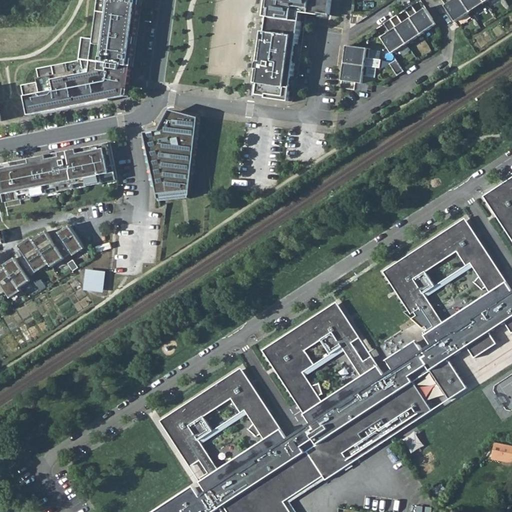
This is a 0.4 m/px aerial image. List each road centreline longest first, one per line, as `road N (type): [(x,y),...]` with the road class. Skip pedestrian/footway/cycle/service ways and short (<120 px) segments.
road 1 (residential): [(0,261),(27,228),(57,217),(81,227),(141,219),(130,121)]
road 2 (residential): [(306,118),(347,122),(444,59),(447,30),(427,0)]
road 3 (residential): [(407,0),(325,46),(316,105),(306,118)]
road 4 (residential): [(306,118),(153,97)]
road 5 (residential): [(0,146),(130,121)]
